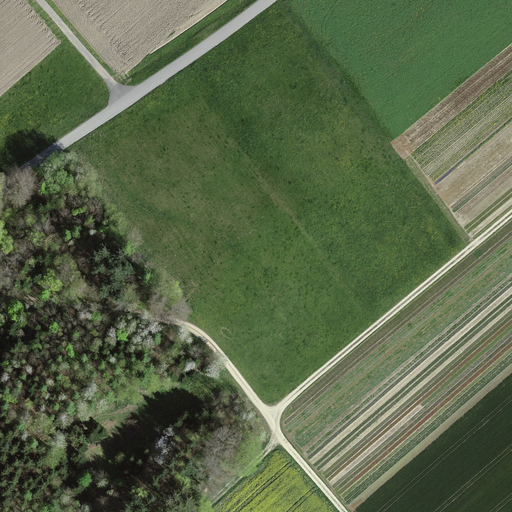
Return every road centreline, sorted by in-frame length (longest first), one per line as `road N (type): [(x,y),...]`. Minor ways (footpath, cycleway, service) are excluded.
road 1 (track): [(0,300),(152,316),(219,352),(345,511)]
road 2 (unclassified): [(267,0),(0,186)]
road 3 (track): [(511,213),(271,417)]
road 4 (track): [(43,0),(127,98)]
